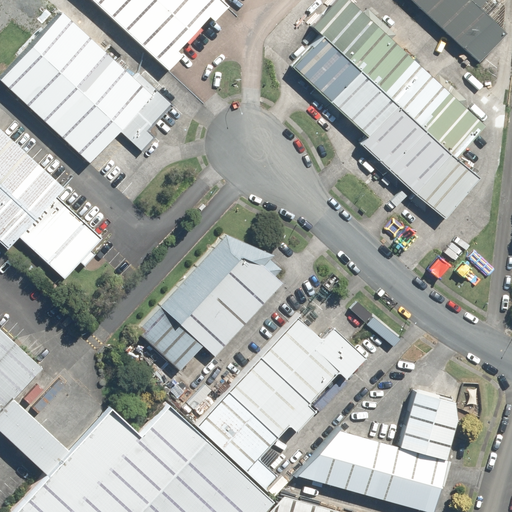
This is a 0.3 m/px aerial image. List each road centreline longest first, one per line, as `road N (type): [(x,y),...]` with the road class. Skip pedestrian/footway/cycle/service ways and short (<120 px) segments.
road 1 (unclassified): [(253,143),(392,276),(511,356)]
road 2 (unknown): [(432,306),(277,464)]
